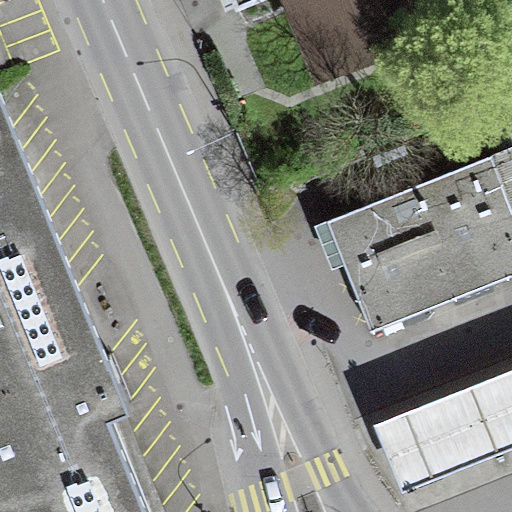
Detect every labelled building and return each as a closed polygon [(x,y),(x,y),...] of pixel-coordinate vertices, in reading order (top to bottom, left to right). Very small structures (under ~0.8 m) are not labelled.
[(274,0),(245,0),(249,10),(274,0)] [(302,0),(335,81),(457,33),(443,0),(302,0)] [(185,511),(15,70),(0,76),(0,496),(6,511),(185,511)] [(511,143),(492,152),(511,201),(511,143)] [(511,201),(492,152),(324,219),(371,335),(511,278),(511,201)] [(511,366),(434,396),(381,416),(408,484),(458,465),(511,444),(511,366)]
